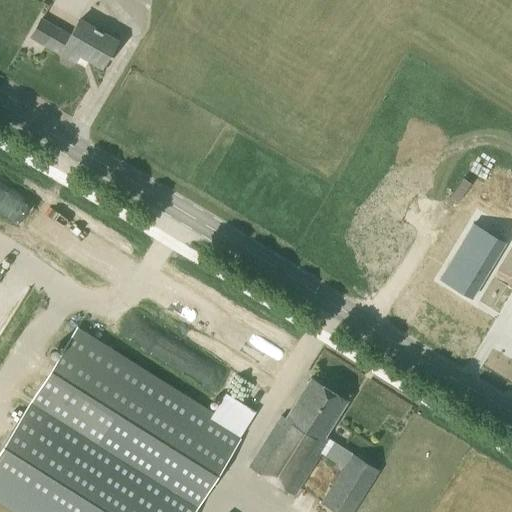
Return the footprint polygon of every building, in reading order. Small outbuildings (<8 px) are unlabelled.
[(79,21),(71,36),(43,20),(32,40),(75,64),(80,56),(101,68),(115,41),(79,21)] [(68,246),(77,224),(50,213),(42,235),(68,246)] [(480,231),(449,282),(479,300),(509,249),(480,231)] [(76,327),(20,417),(0,448),(0,503),(13,511),(194,511),(237,444),(236,443),(255,412),(224,393),(213,412),(76,327)] [(325,437),(346,403),(310,380),(284,421),(281,418),(250,466),(294,495),(320,454),(342,468),(319,503),(333,511),(353,511),(379,471),(325,437)]
